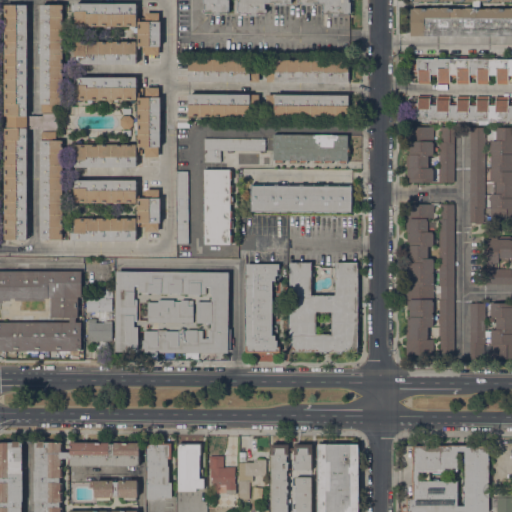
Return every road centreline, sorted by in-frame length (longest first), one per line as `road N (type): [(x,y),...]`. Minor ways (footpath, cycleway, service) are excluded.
road 1 (residential): [(384,511),(383,0)]
road 2 (secondary): [(383,381),(69,376)]
road 3 (secondary): [(0,415),(295,417)]
road 4 (secondary): [(385,418),(511,418)]
